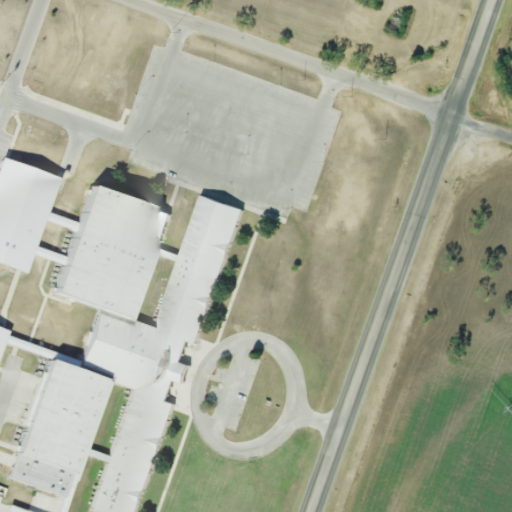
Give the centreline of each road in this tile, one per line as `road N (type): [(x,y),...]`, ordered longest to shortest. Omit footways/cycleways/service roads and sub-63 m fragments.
road 1 (secondary): [(490,0),(310,511)]
road 2 (residential): [(511,131),(120,0)]
